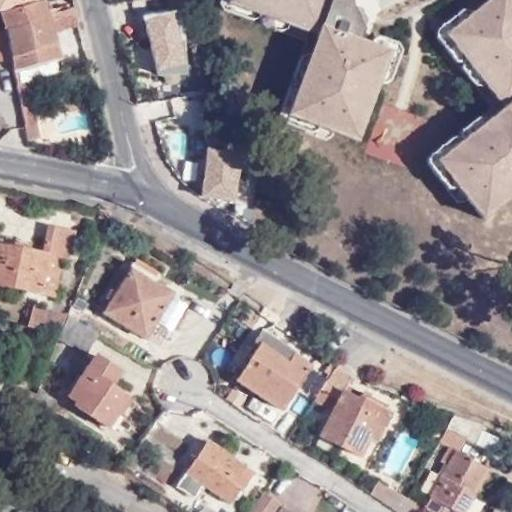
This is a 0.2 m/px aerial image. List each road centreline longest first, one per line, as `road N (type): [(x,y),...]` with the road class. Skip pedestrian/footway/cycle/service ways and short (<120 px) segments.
road 1 (secondary): [(128,189),(511,383)]
road 2 (residential): [(185,385),(382,511)]
road 3 (tertiary): [(86,0),(128,189)]
road 4 (secondary): [(0,162),(128,189)]
